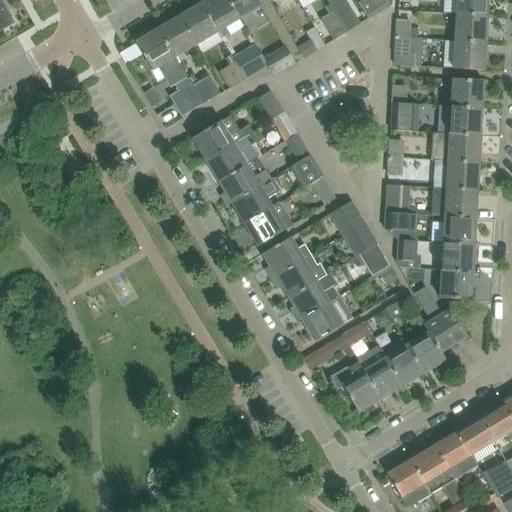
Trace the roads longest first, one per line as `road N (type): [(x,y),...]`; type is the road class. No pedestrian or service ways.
road 1 (residential): [(338,468),(86,33)]
road 2 (residential): [(338,468),(497,372),(511,239)]
